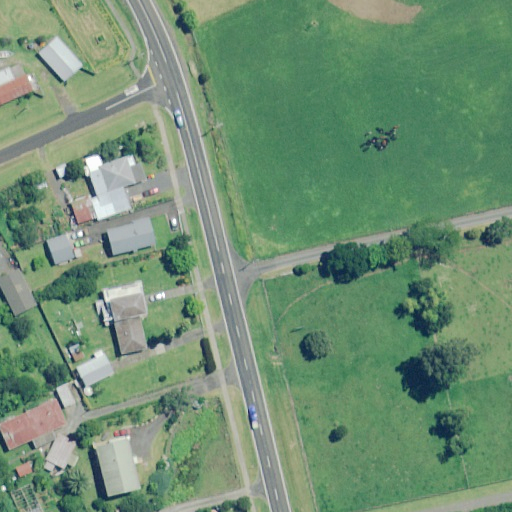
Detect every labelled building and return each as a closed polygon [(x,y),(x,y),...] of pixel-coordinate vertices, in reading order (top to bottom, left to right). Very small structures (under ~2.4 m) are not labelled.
[(57,35),(38,52),(34,55),(50,72),(53,69),(65,82),(84,65),(57,35)] [(0,104),(37,89),(29,70),(16,75),(12,66),(0,71),(0,104)] [(123,137),(111,143),(115,153),(128,146),(123,137)] [(84,165),(80,167),(89,191),(91,199),(74,205),(80,223),(96,218),(97,220),(130,209),(122,187),(146,179),(140,163),(136,165),(132,155),(102,165),(98,155),(83,160),(84,165)] [(43,173),(30,181),(36,192),(49,184),(43,173)] [(157,244),(151,218),(109,230),(115,255),(157,244)] [(68,233),(45,240),(53,266),(76,259),(68,233)] [(21,269),(0,279),(0,282),(16,315),(38,305),(21,269)] [(120,355),(150,349),(144,315),(150,313),(145,289),(108,296),(120,355)] [(115,373),(106,354),(76,368),(85,387),(115,373)] [(74,403),(66,384),(56,388),(64,408),(74,403)] [(67,425),(56,400),(0,424),(0,427),(10,450),(32,440),(36,448),(55,439),(52,431),(67,425)] [(76,442),(58,434),(43,468),(51,471),(54,464),(64,469),(67,463),(74,467),(78,458),(71,454),(76,442)] [(127,435),(96,442),(109,497),(140,490),(127,435)] [(38,471),(34,459),(25,462),(29,474),(38,471)]
